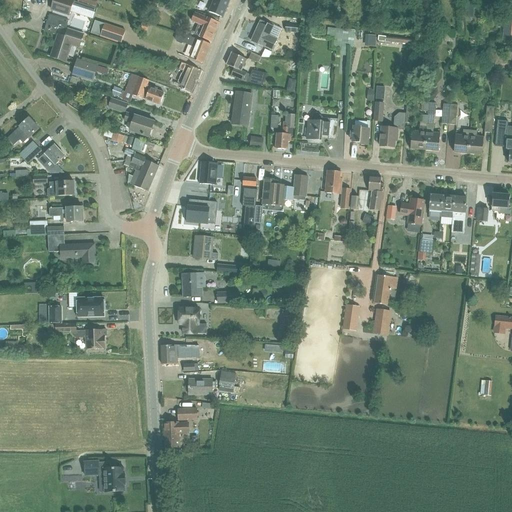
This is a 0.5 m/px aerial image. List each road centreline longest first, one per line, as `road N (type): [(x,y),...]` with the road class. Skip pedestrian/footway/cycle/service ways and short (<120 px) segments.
road 1 (unclassified): [(511,183),(179,145)]
road 2 (tertiary): [(158,511),(146,290),(154,249),(146,231)]
road 3 (unclassified): [(146,231),(107,215),(98,154),(0,28)]
road 4 (tertiary): [(179,145),(243,0)]
